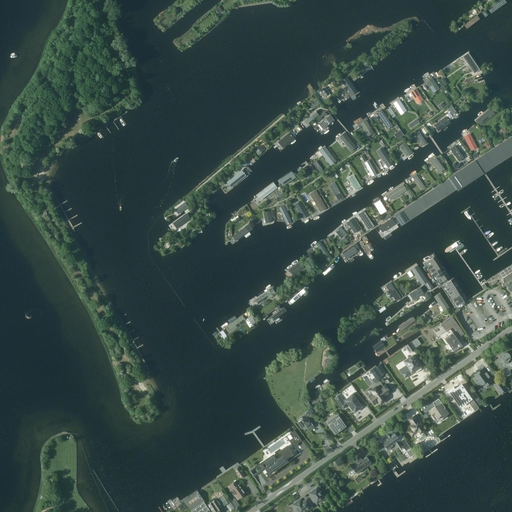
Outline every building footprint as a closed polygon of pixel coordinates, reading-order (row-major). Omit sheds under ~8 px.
[(503,0),(501,0),(488,9),(490,12),(505,2),(503,0)] [(465,27),(468,30),(480,20),(477,17),(465,27)] [(479,69),(468,53),(463,57),(473,73),(479,69)] [(359,93),(346,77),(339,83),(351,99),(359,93)] [(424,82),(432,94),(439,89),(431,77),(424,82)] [(327,91),(323,86),(318,89),(322,94),(327,91)] [(416,91),(410,94),(417,105),(423,101),(416,91)] [(394,105),(401,116),(407,113),(400,102),(394,105)] [(476,120),(480,127),(495,116),(491,109),(476,120)] [(315,111),(302,122),(307,128),(320,117),(315,111)] [(377,116),(388,131),(394,127),(383,112),(377,116)] [(331,116),(318,126),(322,132),(335,122),(331,116)] [(446,117),(433,126),(438,133),(451,124),(446,117)] [(411,128),(419,122),(416,119),(409,125),(411,128)] [(359,126),(367,137),(374,133),(366,121),(359,126)] [(398,139),(403,135),(401,131),(395,135),(398,139)] [(337,141),(340,144),(350,136),(347,133),(346,132),(337,141)] [(289,133),(277,142),(283,149),(294,140),(289,133)] [(428,145),(420,133),(416,136),(424,148),(428,145)] [(464,138),(471,152),(478,148),(470,134),(464,138)] [(511,136),(476,160),(485,173),(511,155),(511,136)] [(406,158),(411,154),(404,144),(399,147),(406,158)] [(449,149),(458,160),(463,156),(455,145),(449,149)] [(260,146),(254,151),(258,155),(264,150),(260,146)] [(383,148),(377,152),(387,169),(393,165),(383,148)] [(308,159),(311,164),(322,155),(319,151),(308,159)] [(243,159),(238,164),(242,168),(247,164),(243,159)] [(431,163),(438,175),(445,171),(437,159),(431,163)] [(362,166),(372,179),(377,175),(368,162),(362,166)] [(483,172),(476,162),(395,217),(401,226),(483,172)] [(278,181),(282,188),(297,180),(292,173),(278,181)] [(229,187),(231,190),(246,177),(244,175),(229,187)] [(348,180),(355,191),(361,187),(354,176),(348,180)] [(412,179),(419,190),(424,187),(417,176),(412,179)] [(328,186),(338,203),(345,198),(334,182),(328,186)] [(256,196),(259,202),(278,190),(274,184),(256,196)] [(387,195),(390,200),(406,190),(403,185),(387,195)] [(309,194),(320,213),(326,209),(316,191),(309,194)] [(374,206),(381,215),(386,211),(379,201),(374,206)] [(294,206),(302,219),(308,216),(300,202),(294,206)] [(178,214),(188,207),(185,203),(175,210),(178,214)] [(279,211),(287,227),(293,224),(285,208),(279,211)] [(357,216),(364,226),(371,222),(364,212),(357,216)] [(172,224),(177,230),(189,221),(185,214),(172,224)] [(378,227),(383,234),(396,225),(391,218),(378,227)] [(346,225),(355,237),(359,234),(351,222),(346,225)] [(341,228),(336,232),(341,239),(346,235),(341,228)] [(232,239),(236,244),(247,234),(242,229),(232,239)] [(318,245),(329,261),(333,258),(322,242),(318,245)] [(357,254),(352,248),(342,256),(346,262),(357,254)] [(336,261),(318,276),(320,280),(339,265),(336,261)] [(435,261),(429,265),(429,266),(428,267),(430,270),(438,265),(435,261)] [(289,271),(293,277),(304,270),(300,264),(289,271)] [(428,282),(418,266),(411,270),(421,286),(428,282)] [(440,268),(433,273),(434,273),(433,274),(434,277),(442,272),(440,268)] [(511,272),(503,279),(505,282),(503,284),(504,287),(507,285),(511,291),(511,289),(511,272)] [(444,275),(438,280),(438,281),(437,282),(439,284),(447,279),(444,275)] [(453,284),(446,288),(447,289),(446,290),(448,292),(455,287),(453,284)] [(394,300),(400,296),(393,285),(387,289),(394,300)] [(404,300),(407,304),(424,293),(420,288),(404,300)] [(258,307),(276,296),(273,290),(254,301),(258,307)] [(458,291),(451,295),(451,296),(451,297),(452,299),(460,294),(458,291)] [(434,297),(444,312),(450,308),(439,293),(434,297)] [(462,298),(455,302),(456,303),(455,304),(457,306),(464,301),(462,298)] [(283,304),(264,319),(268,324),(287,308),(283,304)] [(424,313),(421,316),(424,320),(427,323),(430,321),(430,319),(429,318),(427,317),(424,313)] [(398,327),(402,332),(416,321),(412,316),(398,327)] [(442,323),(440,324),(441,324),(442,324),(450,335),(448,336),(444,339),(447,342),(454,351),(461,346),(456,338),(463,333),(452,316),(442,323)] [(226,328),(230,334),(246,322),(242,317),(226,328)] [(381,341),(372,347),(375,351),(381,346),(382,348),(385,346),(381,341)] [(414,349),(410,343),(405,346),(409,353),(414,349)] [(501,356),(496,360),(503,371),(503,372),(503,373),(503,374),(504,375),(505,375),(505,376),(506,376),(507,376),(508,376),(509,375),(510,375),(510,374),(511,374),(511,373),(511,372),(511,371),(510,370),(511,368),(511,361),(511,362),(510,363),(508,362),(509,361),(510,361),(510,360),(510,359),(511,359),(511,358),(511,357),(511,356),(510,355),(510,354),(509,354),(509,353),(508,353),(507,353),(507,352),(506,352),(505,352),(504,353),(503,353),(502,354),(501,355),(501,356)] [(409,368),(401,373),(404,378),(413,373),(412,372),(414,370),(415,372),(418,370),(419,371),(422,369),(421,368),(417,361),(420,359),(417,354),(413,356),(404,361),(407,365),(409,368)] [(382,377),(376,366),(371,369),(378,379),(382,377)] [(490,366),(486,369),(485,368),(476,375),(477,377),(474,379),(480,386),(482,384),(484,387),(494,380),(492,378),(496,375),(490,366)] [(378,401),(382,397),(381,395),(384,393),(383,392),(388,389),(382,382),(377,386),(376,385),(374,386),(373,385),(368,388),(371,392),(366,395),(372,402),(376,398),(378,401)] [(501,382),(496,386),(502,394),(507,390),(501,382)] [(447,392),(446,392),(450,398),(452,396),(455,399),(456,400),(461,406),(464,404),(466,403),(467,403),(466,402),(469,400),(471,403),(473,402),(474,404),(475,404),(477,407),(478,406),(482,404),(474,392),(469,396),(461,385),(458,387),(458,388),(455,390),(454,387),(453,388),(447,392)] [(338,395),(335,398),(343,409),(347,406),(346,405),(348,404),(354,412),(362,407),(361,406),(363,404),(355,393),(352,395),(343,401),(338,395)] [(436,422),(440,420),(449,414),(438,399),(433,402),(436,406),(429,411),(436,422)] [(312,419),(314,417),(309,410),(306,412),(305,416),(311,417),(312,419)] [(323,419),(334,435),(346,426),(339,416),(339,417),(337,415),(324,420),(323,419)] [(415,415),(407,421),(409,424),(408,424),(412,430),(408,432),(412,437),(414,435),(417,441),(418,441),(425,437),(425,435),(424,433),(426,432),(415,415)] [(309,431),(314,427),(312,424),(309,424),(310,418),(303,417),(302,420),(301,420),(297,423),(301,429),(305,426),(309,431)] [(294,448),(299,445),(298,443),(302,441),(294,430),(291,432),(291,433),(291,434),(290,433),(291,435),(293,438),(289,441),(293,446),(294,448)] [(415,454),(414,453),(404,438),(400,441),(394,433),(382,442),(387,449),(390,447),(390,448),(395,445),(397,447),(398,446),(401,450),(404,449),(410,457),(415,454)] [(266,474),(267,476),(266,476),(267,478),(289,462),(286,459),(290,456),(290,457),(294,454),(293,453),(292,454),(288,448),(282,452),(281,451),(281,452),(274,456),(273,457),(274,459),(275,459),(271,462),(271,463),(268,459),(261,464),(262,465),(261,465),(263,467),(267,472),(266,473),(265,474),(266,474)] [(364,468),(371,463),(366,457),(360,461),(359,459),(351,463),(353,466),(349,469),(350,471),(348,471),(349,473),(350,474),(351,475),(363,467),(364,468)] [(240,478),(245,475),(239,466),(234,470),(240,478)] [(240,498),(245,494),(236,481),(229,486),(236,495),(235,496),(237,500),(240,498)] [(292,505),(297,511),(305,511),(312,507),(311,505),(315,502),(316,504),(325,498),(317,487),(309,493),(310,495),(306,498),(305,496),(292,505)] [(211,511),(210,510),(209,510),(203,502),(204,501),(197,491),(184,500),(187,506),(191,511),(211,511)] [(213,501),(207,505),(211,510),(212,511),(214,511),(216,511),(222,508),(222,507),(228,503),(222,495),(220,497),(216,499),(214,500),(213,501)] [(181,510),(187,506),(183,500),(180,502),(182,504),(178,507),(181,510)]
